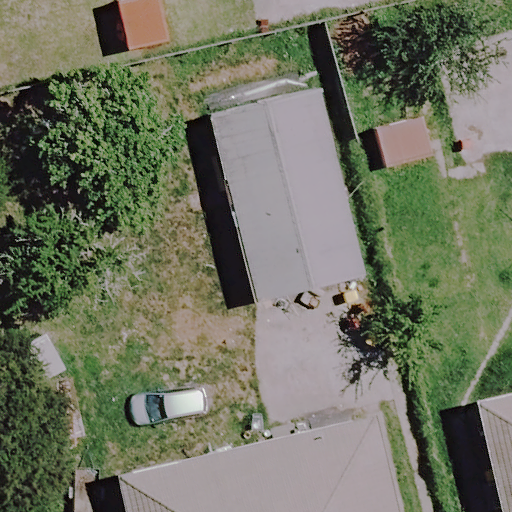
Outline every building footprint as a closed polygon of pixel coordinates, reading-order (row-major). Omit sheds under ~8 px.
[(159,0),(133,0),(84,10),(97,73),(172,57),(159,0)] [(243,309),(351,284),(308,96),(200,121),(243,309)] [(412,96),(341,110),(354,180),(426,167),(412,96)] [(511,511),(511,397),(462,409),(486,511),(511,511)] [(385,511),(366,426),(106,484),(112,511),(385,511)]
